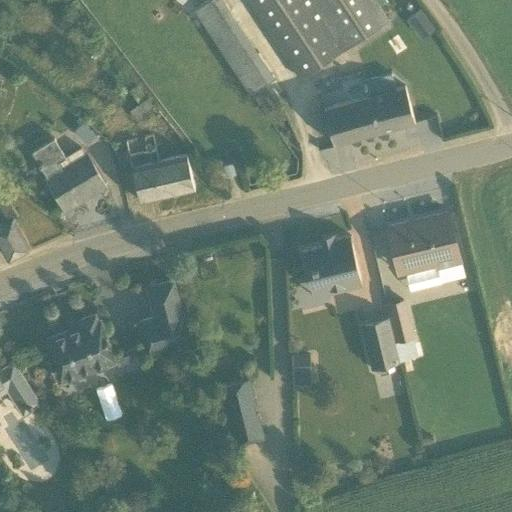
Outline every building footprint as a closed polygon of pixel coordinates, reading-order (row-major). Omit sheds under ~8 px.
[(273,73),(224,0),(209,0),(195,9),(249,89),(273,73)] [(387,19),(374,0),(250,0),(303,76),(387,19)] [(420,7),(406,17),(421,36),(434,26),(420,7)] [(323,109),(333,145),(415,122),(405,86),(323,109)] [(140,123),(157,112),(148,99),(131,110),(140,123)] [(74,129),(86,139),(93,130),(81,120),(74,129)] [(126,142),(140,202),(194,189),(186,154),(157,161),(151,137),(126,142)] [(65,208),(105,185),(83,147),(64,158),(53,140),(32,152),(65,208)] [(0,247),(6,257),(29,244),(13,217),(18,214),(5,192),(0,195),(0,247)] [(459,267),(447,214),(385,228),(396,275),(431,268),(433,273),(459,267)] [(354,251),(370,248),(366,230),(350,233),(354,251)] [(302,251),(312,298),(361,287),(349,236),(330,240),(330,244),(302,251)] [(191,348),(175,279),(147,286),(154,315),(138,319),(146,358),(191,348)] [(384,305),(387,317),(399,360),(419,355),(404,300),(384,305)] [(59,386),(117,364),(98,315),(78,322),(80,328),(43,342),(49,359),(43,362),(50,380),(56,378),(59,386)] [(399,360),(387,317),(361,324),(372,367),(399,360)] [(308,370),(308,351),(292,351),(292,370),(308,370)] [(21,414),(39,404),(13,362),(0,369),(0,394),(6,391),(21,414)] [(249,379),(221,386),(234,443),(263,436),(249,379)]
